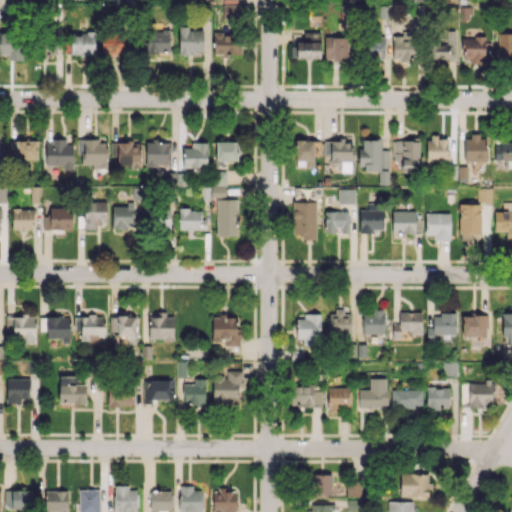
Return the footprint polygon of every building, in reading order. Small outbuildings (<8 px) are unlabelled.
[(235,20),(235,5),(222,5),(223,21),(235,20)] [(178,54),(203,55),(203,28),(179,28),(178,54)] [(139,41),(140,55),(170,54),(169,30),(146,31),(146,41),(139,41)] [(432,61),(456,60),(455,30),(445,30),(446,42),(432,43),(432,61)] [(94,32),(70,33),(70,55),(95,54),(94,32)] [(319,59),(320,32),(303,32),(303,40),(292,39),(292,58),(319,59)] [(511,32),(497,33),(497,48),(494,48),(494,57),(511,56),(511,32)] [(22,60),(23,33),(0,33),(0,53),(8,54),(7,60),(22,60)] [(213,55),(242,54),(241,33),(213,34),(213,55)] [(125,56),(124,35),(102,36),(102,57),(125,56)] [(392,35),(392,59),(415,58),(415,35),(392,35)] [(347,60),(348,37),(324,36),(323,59),(347,60)] [(461,37),(462,63),(489,62),(488,36),(461,37)] [(427,161),(448,161),(448,136),(427,136),(427,161)] [(485,136),(464,136),(464,161),(486,160),(485,136)] [(78,140),(79,166),(107,166),(106,139),(78,140)] [(358,148),(357,169),(380,169),(380,139),(362,139),(362,148),(358,148)] [(392,140),(393,161),(400,161),(400,171),(420,171),(419,139),(392,140)] [(511,139),(493,140),(494,160),(506,160),(507,168),(511,167),(511,139)] [(37,141),(16,140),(15,159),(36,159),(37,141)] [(45,141),(45,166),(63,165),(63,170),(72,169),(72,140),(45,141)] [(145,165),(170,165),(169,140),(145,141),(145,165)] [(313,167),(313,140),(295,140),(295,159),(304,159),(304,167),(313,167)] [(216,141),(215,166),(225,167),(225,160),(236,160),(237,153),(242,153),(243,142),(216,141)] [(330,141),(330,163),(341,163),(340,172),(351,172),(352,141),(330,141)] [(140,142),(118,142),(118,166),(140,166),(140,142)] [(182,148),(183,168),(207,167),(207,142),(191,142),(191,147),(182,148)] [(457,181),(466,181),(467,166),(458,166),(457,181)] [(30,202),(39,203),(40,187),(31,187),(30,202)] [(354,189),(338,188),(337,203),(354,203),(354,189)] [(238,235),(238,199),(216,199),(216,235),(238,235)] [(84,216),(77,216),(77,228),(106,229),(106,201),(84,201),(84,216)] [(316,239),(315,201),(292,201),(293,233),(301,233),(301,239),(316,239)] [(112,206),(112,229),(133,229),(134,202),(126,202),(125,206),(112,206)] [(511,202),(502,202),(502,211),(494,211),(494,230),(506,230),(506,239),(511,239),(511,202)] [(359,209),(358,233),(382,233),(382,203),(367,203),(367,209),(359,209)] [(480,233),(480,203),(459,204),(459,240),(472,240),(472,234),(480,233)] [(72,229),(71,207),(49,207),(49,229),(72,229)] [(170,208),(154,207),(153,228),(170,229),(170,208)] [(34,208),(11,208),(11,230),(33,230),(34,208)] [(179,230),(205,230),(205,219),(201,219),(200,208),(178,209),(179,230)] [(349,232),(348,210),(324,211),(324,233),(349,232)] [(415,210),(391,210),(392,234),(422,234),(421,220),(415,220),(415,210)] [(449,239),(450,213),(425,213),(425,234),(433,235),(433,239),(449,239)] [(384,309),(363,309),(362,333),(383,334),(384,309)] [(349,335),(350,311),(328,311),(328,335),(349,335)] [(421,311),(398,311),(398,322),(392,322),(392,337),(399,337),(399,332),(421,332),(421,311)] [(173,316),(165,316),(166,312),(148,312),(148,339),(173,339),(173,316)] [(295,338),(302,339),(302,344),(313,345),(313,336),(319,336),(320,313),(304,312),(304,318),(296,318),(295,338)] [(455,335),(456,312),(440,312),(440,315),(427,315),(426,334),(455,335)] [(501,337),(508,337),(507,344),(511,344),(511,313),(502,313),(501,337)] [(487,315),(462,314),(461,336),(487,337),(487,315)] [(81,341),(104,341),(103,315),(80,315),(81,341)] [(109,333),(125,334),(125,345),(135,345),(135,316),(109,315),(109,333)] [(36,316),(13,316),(12,342),(35,342),(36,316)] [(69,317),(40,316),(39,330),(46,330),(46,338),(61,339),(61,343),(69,343),(69,317)] [(211,340),(224,341),(224,346),(240,346),(240,329),(236,329),(236,316),(212,316),(211,340)] [(185,377),(185,361),(176,361),(176,377),(185,377)] [(456,362),(443,362),(443,375),(456,375),(456,362)] [(212,377),(212,403),(243,402),(242,370),(226,370),(226,377),(212,377)] [(75,376),(58,376),(59,403),(85,403),(85,384),(75,384),(75,376)] [(387,406),(386,377),(369,378),(369,389),(357,389),(358,407),(387,406)] [(5,402),(28,403),(29,378),(6,378),(5,402)] [(182,383),(182,403),(205,404),(205,378),(194,378),(194,383),(182,383)] [(143,401),(173,401),(174,380),(143,380),(143,401)] [(460,406),(492,407),(492,382),(461,381),(460,406)] [(321,405),(321,390),(313,391),(313,384),(290,385),(291,406),(321,405)] [(107,405),(132,406),(133,386),(107,385),(107,405)] [(426,407),(448,408),(448,387),(426,386),(426,407)] [(349,387),(327,387),(327,410),(349,410),(349,387)] [(422,406),(421,389),(391,389),(391,406),(422,406)] [(331,495),(331,473),(311,474),(312,495),(331,495)] [(429,497),(429,474),(400,473),(400,496),(429,497)] [(360,495),(360,479),(346,480),(346,496),(360,495)] [(202,489),(193,490),(192,485),(178,485),(179,511),(180,511),(203,511),(202,489)] [(113,511),(137,511),(137,486),(113,486),(113,511)] [(78,511),(99,511),(99,488),(78,489),(78,511)] [(32,509),(31,489),(5,490),(5,509),(32,509)] [(67,511),(67,490),(45,490),(44,511),(59,511),(67,511)] [(171,490),(149,490),(149,510),(171,510),(171,490)] [(235,511),(235,491),(212,491),(212,511),(235,511)] [(387,511),(414,511),(415,501),(387,500),(387,511)]
